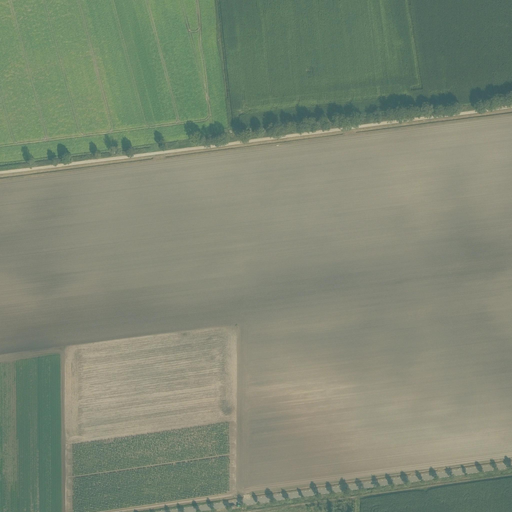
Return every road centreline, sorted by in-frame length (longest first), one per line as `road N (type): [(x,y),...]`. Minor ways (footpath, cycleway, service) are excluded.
road 1 (track): [(0,173),(511,107)]
road 2 (unclassified): [(162,511),(511,464)]
